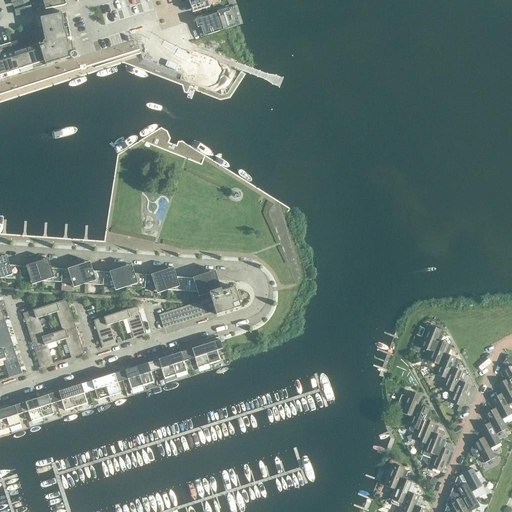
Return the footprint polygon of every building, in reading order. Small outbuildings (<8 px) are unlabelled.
[(42,0),(45,10),(64,6),(66,5),(63,0),(42,0)] [(192,13),(203,10),(209,8),(206,0),(188,0),(189,3),(192,13)] [(30,6),(24,8),(25,14),(32,12),(30,6)] [(226,9),(221,10),(217,12),(217,14),(205,18),(195,21),(195,23),(200,38),(223,31),(223,29),(227,27),(223,14),(227,13),(229,12),(228,8),(226,9)] [(40,18),(45,41),(44,41),(43,42),(43,43),(43,44),(39,45),(39,44),(44,62),(45,66),(74,56),(71,41),(68,42),(67,39),(71,38),(65,13),(40,18)] [(35,35),(23,39),(31,66),(44,62),(39,44),(38,45),(35,35)] [(19,70),(31,66),(23,39),(10,43),(13,53),(19,70)] [(13,53),(0,57),(6,74),(19,70),(13,53)] [(215,61),(197,54),(194,60),(193,60),(191,60),(189,61),(188,62),(187,64),(187,66),(188,68),(189,69),(190,70),(188,76),(208,84),(211,84),(214,83),(217,82),(219,80),(221,77),(221,74),(222,71),(221,68),(220,65),(218,63),(215,61)] [(0,275),(1,279),(2,279),(19,280),(20,266),(9,266),(6,256),(0,258),(0,275)] [(43,281),(61,283),(62,269),(51,269),(48,259),(37,263),(43,281)] [(84,284),(85,284),(103,286),(104,272),(93,272),(90,262),(79,266),(84,284)] [(25,267),(20,266),(19,280),(30,281),(32,285),(43,281),(37,263),(26,266),(25,266),(25,267)] [(122,274),(126,287),(127,287),(144,289),(145,275),(134,275),(131,265),(120,269),(122,274)] [(73,288),(85,284),(84,284),(79,266),(67,269),(67,270),(62,269),(61,283),(72,284),(73,288)] [(115,291),(127,287),(126,287),(122,274),(120,269),(109,272),(109,273),(104,272),(103,286),(114,286),(115,291)] [(168,290),(170,290),(186,292),(187,278),(176,277),(173,269),(162,272),(163,277),(168,290)] [(198,297),(209,294),(221,290),(220,289),(218,290),(218,287),(220,286),(218,280),(215,271),(193,278),(193,279),(187,278),(186,292),(197,292),(198,297)] [(157,295),(170,290),(168,290),(163,277),(162,272),(151,276),(145,275),(144,289),(155,289),(157,295)] [(209,294),(211,301),(216,315),(240,307),(239,302),(242,302),(238,291),(236,292),(234,288),(221,292),(221,290),(209,294)] [(60,325),(62,331),(75,327),(66,300),(45,307),(47,315),(58,312),(62,324),(60,325)] [(205,315),(201,304),(195,306),(199,317),(205,315)] [(199,317),(195,306),(189,308),(193,319),(199,317)] [(23,314),(31,341),(44,337),(42,331),(40,331),(36,319),(47,315),(45,307),(23,314)] [(137,307),(115,314),(118,322),(129,319),(133,331),(131,332),(133,338),(146,334),(137,307)] [(193,319),(189,308),(183,310),(187,321),(193,319)] [(187,321),(183,310),(177,312),(181,323),(187,321)] [(177,312),(172,313),(175,325),(181,323),(177,312)] [(172,313),(166,315),(169,327),(175,325),(172,313)] [(93,321),(102,348),(115,344),(113,338),(111,338),(107,326),(118,322),(115,314),(93,321)] [(160,317),(163,329),(169,327),(166,315),(160,317)] [(13,347),(5,320),(0,321),(0,343),(0,344),(0,350),(0,351),(13,347)] [(421,347),(429,351),(432,352),(433,349),(437,340),(440,341),(442,335),(439,334),(441,331),(429,326),(427,331),(425,330),(422,337),(424,339),(421,347)] [(62,331),(53,334),(56,342),(67,339),(71,351),(69,352),(71,358),(84,354),(75,327),(62,331)] [(44,337),(31,341),(40,368),(53,364),(51,358),(49,358),(45,346),(56,342),(53,334),(44,337)] [(217,351),(222,349),(219,337),(212,340),(213,342),(203,346),(209,364),(220,361),(217,351)] [(440,341),(437,340),(433,349),(432,352),(428,361),(437,364),(439,366),(440,363),(444,354),(448,355),(449,351),(446,350),(448,344),(440,341)] [(194,358),(198,368),(209,364),(203,346),(192,349),(191,346),(185,348),(189,360),(194,358)] [(0,351),(0,350),(0,360),(5,359),(9,371),(7,372),(9,378),(22,374),(13,347),(0,351)] [(169,356),(175,375),(186,372),(183,362),(189,360),(185,348),(179,350),(180,353),(169,356)] [(440,363),(439,366),(435,375),(445,379),(446,379),(448,377),(452,367),(455,369),(457,365),(453,364),(455,358),(448,355),(444,354),(440,363)] [(161,369),(164,379),(175,375),(169,356),(159,360),(158,357),(152,359),(156,371),(161,369)] [(136,367),(142,386),(153,382),(150,372),(156,371),(152,359),(146,361),(146,364),(136,367)] [(511,365),(502,371),(507,379),(511,388),(511,387),(511,365)] [(128,379),(131,389),(142,386),(136,367),(126,370),(125,367),(119,369),(122,381),(128,379)] [(446,379),(444,386),(443,389),(454,393),(455,390),(455,391),(459,381),(463,372),(455,369),(452,367),(448,377),(446,379)] [(113,374),(103,378),(109,396),(120,393),(117,383),(122,381),(119,369),(112,372),(113,374)] [(98,400),(109,396),(103,378),(93,381),(92,378),(85,380),(89,392),(95,390),(98,400)] [(511,402),(511,387),(511,388),(507,379),(496,385),(501,394),(506,402),(507,405),(511,402)] [(80,385),(70,388),(76,407),(87,404),(84,394),(89,392),(85,380),(79,382),(80,385)] [(455,390),(454,393),(451,400),(450,403),(459,406),(462,407),(470,386),(459,381),(455,391),(455,390)] [(65,411),(76,407),(70,388),(59,392),(59,389),(52,391),(56,403),(61,401),(65,411)] [(52,391),(46,393),(47,396),(36,399),(42,418),(54,414),(50,404),(56,403),(52,391)] [(409,416),(407,423),(409,424),(417,405),(421,396),(409,391),(409,393),(407,392),(402,394),(395,411),(409,416)] [(511,413),(507,405),(506,402),(501,394),(490,400),(495,408),(500,417),(502,420),(511,414),(511,413)] [(31,421),(42,418),(36,399),(26,402),(25,399),(19,401),(23,413),(28,411),(31,421)] [(14,406),(3,410),(9,428),(20,425),(17,415),(23,413),(19,401),(13,403),(14,406)] [(408,427),(410,427),(409,429),(410,431),(415,434),(418,435),(420,428),(421,428),(424,419),(428,421),(430,415),(427,414),(428,410),(417,405),(409,424),(408,427)] [(502,420),(500,417),(495,408),(485,414),(489,423),(494,432),(496,434),(506,428),(502,420)] [(0,431),(9,428),(3,410),(0,410),(0,431)] [(428,421),(424,419),(421,428),(420,428),(418,435),(417,437),(416,440),(424,444),(427,445),(428,442),(432,433),(436,424),(428,421)] [(496,434),(494,432),(489,423),(479,429),(484,437),(488,446),(490,449),(500,443),(496,434)] [(428,463),(431,465),(435,456),(439,447),(442,441),(443,438),(432,433),(428,442),(427,445),(424,451),(423,455),(430,458),(428,463)] [(495,458),(490,449),(488,446),(484,437),(473,443),(478,453),(476,454),(474,450),(471,449),(470,451),(473,457),(478,459),(481,458),(484,463),(495,458)] [(452,454),(450,453),(450,451),(439,447),(435,456),(431,465),(430,468),(442,473),(443,470),(445,464),(448,465),(447,466),(449,466),(454,453),(453,453),(452,454)] [(391,468),(384,486),(393,489),(395,490),(396,490),(400,478),(401,478),(404,469),(393,465),(391,468)] [(463,478),(461,480),(463,485),(466,483),(471,492),(474,497),(475,499),(486,493),(478,479),(482,477),(479,471),(475,473),(472,469),(461,475),(463,478)] [(391,502),(390,502),(391,504),(392,504),(399,507),(401,508),(403,504),(408,492),(412,483),(401,478),(400,478),(396,490),(395,490),(393,497),(392,499),(392,500),(391,502)] [(457,492),(454,494),(457,500),(460,498),(461,498),(467,509),(468,511),(469,511),(479,507),(477,504),(475,499),(474,497),(471,492),(466,483),(463,485),(456,489),(457,492)] [(400,511),(399,511),(412,511),(415,506),(419,497),(408,492),(403,504),(401,508),(400,511)] [(457,500),(450,504),(451,506),(454,511),(468,511),(467,509),(461,498),(460,498),(457,500)]
